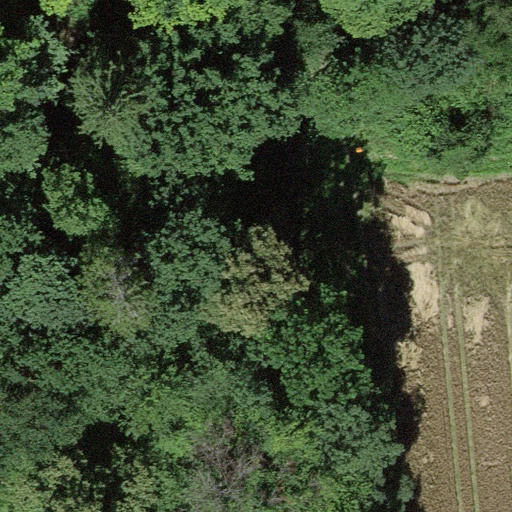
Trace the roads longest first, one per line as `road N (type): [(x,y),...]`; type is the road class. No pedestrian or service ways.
road 1 (track): [(285,0),(340,138),(378,511)]
road 2 (track): [(511,127),(340,138)]
